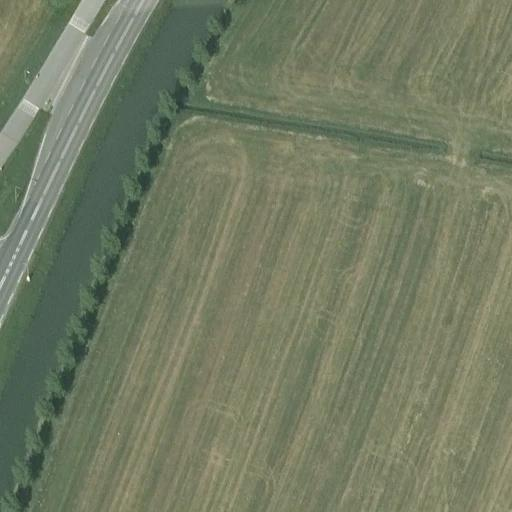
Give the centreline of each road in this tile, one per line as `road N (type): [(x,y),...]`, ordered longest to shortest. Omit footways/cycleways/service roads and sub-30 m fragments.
road 1 (primary): [(7,268),(77,111),(142,0)]
road 2 (unclassified): [(0,148),(94,0)]
